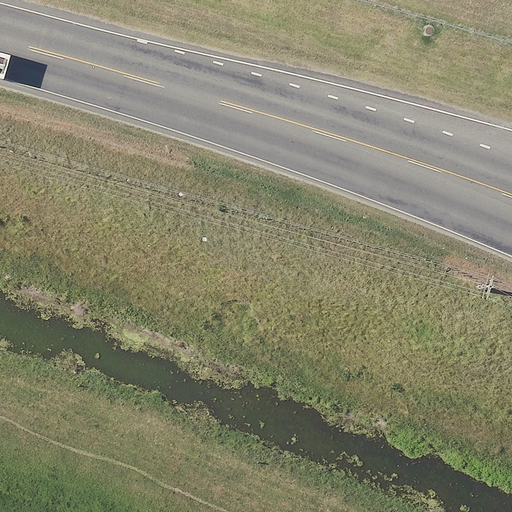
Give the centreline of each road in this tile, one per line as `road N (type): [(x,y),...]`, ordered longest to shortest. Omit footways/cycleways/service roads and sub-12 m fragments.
road 1 (trunk): [(511,196),(377,147),(0,41)]
road 2 (unknown): [(377,147),(511,129)]
